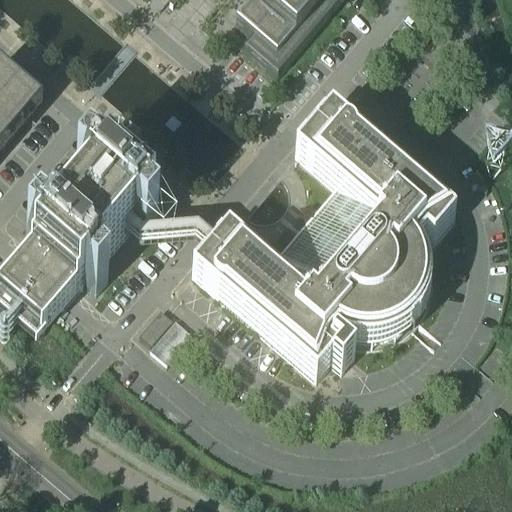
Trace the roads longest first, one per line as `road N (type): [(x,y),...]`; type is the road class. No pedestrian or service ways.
road 1 (unclassified): [(0,54),(207,231)]
road 2 (unclassified): [(44,422),(207,231)]
road 3 (unclassified): [(281,144),(113,0)]
road 4 (unclassified): [(281,144),(400,7),(391,0)]
